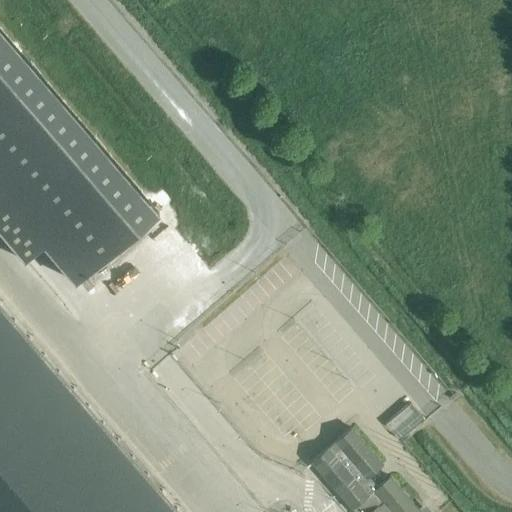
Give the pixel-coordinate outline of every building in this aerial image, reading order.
[(44,245),(76,281),(157,211),(0,29),(0,231),(26,261),(44,245)] [(167,252),(176,248),(167,228),(157,232),(167,252)] [(0,511),(180,511),(0,303),(0,511)] [(413,398),(389,419),(404,437),(428,416),(413,398)] [(420,511),(390,476),(378,486),(369,476),(383,464),(351,427),(311,462),(352,509),(354,511),(420,511)]
